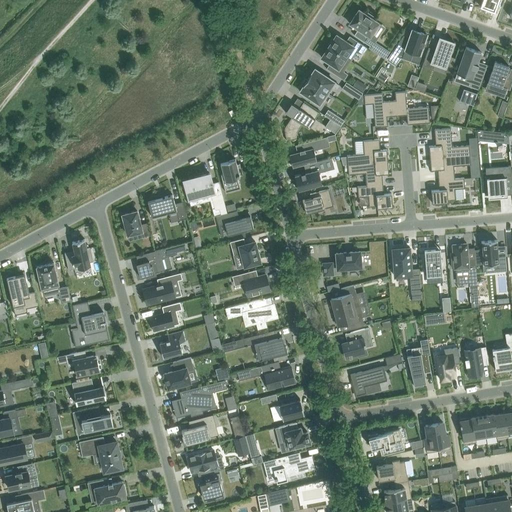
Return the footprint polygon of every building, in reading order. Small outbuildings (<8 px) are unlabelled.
[(482,0),(480,6),(494,11),(498,0),(482,0)] [(354,35),(370,46),(375,39),(370,36),(379,23),(371,18),(373,16),(368,13),(366,14),(359,9),(350,23),(358,29),(354,35)] [(402,37),(388,59),(391,61),(395,64),(398,60),(400,57),(401,55),(403,56),(402,58),(410,60),(413,52),(420,55),(422,48),(424,49),(426,41),(425,41),(427,34),(416,30),(412,29),(410,36),(409,37),(409,39),(402,37)] [(350,60),(355,53),(356,52),(361,54),(366,47),(350,36),(346,42),(336,35),(334,38),(334,39),(332,38),(328,44),(330,45),(329,46),(350,60)] [(428,48),(423,65),(431,68),(433,63),(446,67),(452,69),(456,58),(450,56),(449,56),(454,42),(451,41),(444,39),(439,37),(439,39),(435,50),(434,50),(429,48),(428,48)] [(324,54),(322,57),(325,59),(330,63),(326,68),(339,77),(344,80),(348,74),(343,71),(350,60),(347,58),(329,46),(324,54)] [(382,47),(378,54),(385,59),(390,52),(382,47)] [(465,84),(479,89),(485,72),(477,69),(478,64),(477,64),(481,52),(466,47),(457,73),(468,77),(465,84)] [(496,94),(504,97),(507,89),(510,90),(511,83),(511,79),(505,77),(509,66),(495,61),(488,82),(495,85),(493,92),(497,93),(496,94)] [(382,66),(376,76),(384,82),(388,76),(384,74),(386,69),(382,66)] [(311,73),(307,79),(327,92),(331,87),(334,89),(337,88),(339,85),(334,82),(315,69),(312,74),(311,73)] [(305,79),(302,84),(303,85),(303,86),(300,91),(319,104),(320,102),(322,103),(329,93),(327,92),(307,79),(307,80),(305,79)] [(362,94),(363,93),(346,82),(342,88),(359,99),(362,94)] [(417,82),(415,88),(423,91),(423,90),(425,84),(418,82),(417,82)] [(406,91),(395,92),(396,100),(397,115),(407,115),(407,123),(407,124),(430,122),(429,106),(407,108),(406,91)] [(383,93),(364,94),(365,104),(373,103),(375,127),(388,126),(388,125),(387,116),(397,115),(396,100),(383,101),(383,93)] [(359,99),(355,104),(365,104),(364,94),(362,94),(359,99)] [(462,94),(460,101),(473,105),(475,99),(462,94)] [(497,116),(503,118),(508,103),(502,101),(497,116)] [(319,112),(303,102),(303,103),(304,104),(301,109),(291,103),(285,112),(292,116),(286,125),(287,126),(289,127),(288,130),(285,128),(284,129),(287,141),(299,138),(297,131),(303,124),(309,128),(319,112)] [(330,119),(341,126),(345,120),(328,109),(324,115),(330,119)] [(341,126),(330,119),(325,126),(336,134),(341,126)] [(436,145),(429,146),(430,158),(470,155),(469,145),(452,146),(451,127),(435,129),(435,130),(436,143),(437,145),(436,145)] [(508,132),(477,129),(478,139),(483,140),(495,141),(495,142),(497,142),(509,143),(508,132)] [(300,151),(290,153),(294,167),(317,161),(314,150),(320,149),(317,139),(298,144),(300,151)] [(364,153),(347,155),(347,156),(348,165),(388,161),(387,149),(380,150),(379,150),(379,147),(379,140),(379,139),(363,140),(364,153)] [(470,155),(430,158),(431,170),(438,170),(439,170),(439,172),(439,179),(455,178),(454,166),(471,164),(470,155)] [(317,161),(304,164),(306,172),(295,175),(299,190),(322,184),(319,172),(334,168),(332,157),(317,161)] [(227,163),(221,165),(223,174),(221,175),(226,192),(228,192),(227,187),(238,184),(239,184),(237,176),(243,175),(240,163),(237,164),(236,159),(229,160),(229,161),(227,161),(227,163)] [(388,161),(348,165),(348,171),(348,174),(365,173),(366,185),(382,184),(381,177),(381,174),(382,174),(389,174),(388,161)] [(486,177),(485,177),(485,179),(485,180),(486,195),(487,195),(486,194),(488,194),(488,198),(493,198),(493,197),(495,196),(499,195),(499,197),(501,197),(501,195),(504,195),(507,194),(507,193),(511,192),(511,179),(511,166),(508,166),(504,166),(502,166),(499,167),(499,169),(500,176),(486,177)] [(195,180),(184,183),(189,200),(190,200),(191,199),(201,197),(211,194),(216,215),(227,213),(219,181),(213,183),(212,183),(211,181),(212,181),(212,180),(211,180),(210,176),(211,176),(210,173),(194,177),(195,180)] [(439,189),(431,190),(432,203),(448,202),(448,200),(456,200),(455,189),(465,188),(465,185),(464,178),(464,177),(455,178),(439,179),(440,187),(440,189),(439,189)] [(336,182),(338,196),(347,194),(345,180),(336,182)] [(366,185),(357,186),(358,197),(368,196),(369,207),(377,206),(377,208),(393,206),(392,193),(384,194),(383,194),(383,192),(382,184),(366,185)] [(311,198),(302,200),(306,213),(324,208),(323,202),(324,202),(332,200),(329,189),(310,194),(312,194),(313,194),(314,197),(311,198)] [(173,195),(148,201),(152,217),(177,210),(179,220),(187,218),(183,201),(175,203),(173,195)] [(137,210),(122,214),(128,235),(142,231),(143,237),(151,235),(147,223),(141,224),(137,210)] [(235,214),(219,218),(221,225),(225,223),(228,235),(247,230),(250,229),(254,228),(250,216),(239,219),(237,219),(235,214)] [(244,238),(230,242),(234,255),(241,253),(245,266),(261,262),(259,255),(259,254),(257,249),(255,241),(247,243),(245,244),(244,240),(244,238)] [(65,252),(69,270),(75,268),(75,269),(75,271),(91,268),(91,266),(90,264),(90,262),(93,261),(90,247),(87,248),(85,239),(72,242),(74,251),(74,250),(73,250),(74,252),(66,254),(65,252)] [(480,249),(474,250),(475,258),(476,265),(483,264),(498,263),(498,271),(506,270),(505,255),(498,256),(497,246),(497,241),(497,240),(481,241),(481,242),(482,242),(483,249),(480,249)] [(138,268),(137,268),(139,275),(140,277),(145,276),(146,279),(157,276),(156,272),(165,270),(172,268),(172,267),(169,256),(177,254),(176,252),(186,249),(185,243),(175,245),(146,253),(148,260),(145,261),(142,262),(142,263),(139,264),(140,267),(138,268)] [(453,252),(451,252),(452,268),(454,268),(456,268),(457,282),(469,281),(469,282),(469,286),(471,301),(472,308),(479,308),(477,285),(476,265),(475,258),(468,259),(467,248),(467,243),(452,244),(453,250),(453,252)] [(410,247),(392,248),(395,276),(410,275),(412,293),(422,292),(420,268),(412,269),(411,264),(411,257),(410,247)] [(435,249),(424,250),(427,276),(442,275),(442,276),(443,276),(441,251),(435,252),(435,249)] [(360,251),(336,253),(337,262),(323,263),(324,275),(333,274),(340,273),(339,269),(361,267),(360,251)] [(54,262),(37,266),(41,287),(42,287),(44,295),(59,292),(61,302),(71,300),(68,286),(59,288),(58,284),(59,284),(54,262)] [(252,270),(238,274),(241,284),(245,283),(248,296),(270,290),(266,274),(254,278),(252,270)] [(181,273),(157,279),(159,285),(143,289),(147,304),(175,297),(171,282),(182,279),(181,273)] [(15,276),(7,278),(13,305),(25,302),(27,308),(39,305),(36,291),(29,292),(26,277),(25,274),(15,276)] [(333,284),(327,286),(328,291),(340,288),(338,283),(333,284)] [(332,312),(359,305),(354,285),(341,288),(343,295),(331,298),(333,304),(330,304),(332,312)] [(450,297),(442,297),(443,312),(451,311),(450,297)] [(264,298),(225,308),(227,316),(244,312),(247,323),(276,316),(274,309),(272,303),(266,305),(265,298),(264,298)] [(0,313),(8,312),(6,301),(5,301),(0,302),(0,313)] [(77,326),(71,328),(71,329),(78,328),(79,337),(85,335),(85,336),(86,343),(86,344),(103,340),(103,339),(106,339),(105,333),(104,327),(103,322),(106,322),(105,320),(104,317),(105,317),(104,313),(103,312),(101,312),(97,313),(91,314),(90,311),(88,301),(72,304),(77,324),(77,326)] [(164,313),(150,317),(154,330),(174,325),(179,324),(175,311),(182,309),(180,302),(173,304),(168,305),(162,307),(164,313)] [(359,305),(332,312),(335,320),(337,319),(338,325),(350,322),(352,329),(365,325),(359,305)] [(205,314),(207,322),(225,318),(223,309),(205,314)] [(390,320),(382,322),(383,328),(392,326),(390,320)] [(347,341),(342,343),(346,358),(349,357),(350,358),(350,357),(352,357),(352,358),(352,357),(358,355),(358,357),(368,354),(366,347),(365,345),(366,345),(365,343),(363,338),(368,336),(366,329),(366,328),(352,332),(354,340),(347,341)] [(183,330),(168,334),(169,340),(159,342),(163,358),(183,353),(180,343),(186,341),(183,330)] [(275,330),(252,336),(255,345),(258,344),(262,359),(288,352),(286,345),(285,345),(282,336),(277,337),(275,330)] [(219,337),(210,339),(213,351),(222,349),(221,344),(219,337)] [(408,355),(407,355),(415,387),(424,386),(423,383),(426,383),(425,377),(424,373),(425,373),(431,372),(428,354),(430,354),(428,339),(427,339),(425,339),(420,340),(421,346),(422,353),(412,355),(408,355)] [(232,341),(221,344),(222,349),(223,351),(234,348),(232,341)] [(494,349),(492,350),(493,353),(493,355),(493,359),(494,359),(496,371),(505,369),(511,368),(511,358),(511,357),(511,356),(511,342),(509,343),(510,347),(509,347),(507,347),(494,349)] [(486,346),(464,350),(468,374),(471,374),(471,376),(477,375),(476,373),(481,372),(480,365),(488,364),(486,346)] [(445,354),(437,356),(441,380),(450,378),(456,377),(454,363),(460,362),(457,347),(444,349),(445,354)] [(75,364),(77,375),(100,370),(97,359),(94,360),(93,355),(86,357),(85,350),(66,355),(67,360),(67,363),(68,363),(68,366),(75,364)] [(400,353),(385,357),(387,365),(402,361),(400,353)] [(173,371),(164,373),(166,378),(166,380),(166,381),(165,381),(166,387),(168,386),(168,388),(188,383),(190,382),(190,380),(187,371),(194,369),(191,357),(173,362),(175,370),(173,371)] [(256,367),(237,372),(239,380),(259,375),(264,374),(268,373),(272,389),(295,382),(292,370),(292,369),(291,366),(282,368),(281,369),(280,367),(279,361),(274,362),(256,367)] [(383,366),(350,374),(356,396),(367,393),(365,386),(376,383),(376,384),(380,383),(380,382),(387,380),(383,366)] [(33,385),(31,377),(17,380),(10,381),(12,390),(33,385)] [(77,404),(106,398),(103,385),(94,387),(92,378),(72,382),(77,404)] [(227,388),(225,379),(180,391),(180,392),(183,391),(184,397),(172,400),(174,408),(173,409),(173,410),(174,409),(176,417),(191,414),(191,416),(203,413),(202,410),(217,407),(216,406),(214,407),(210,393),(227,388)] [(2,390),(0,390),(0,406),(9,404),(7,397),(4,398),(2,390)] [(262,404),(278,400),(276,394),(260,398),(261,401),(262,404)] [(234,395),(225,397),(228,410),(238,408),(234,395)] [(300,399),(279,405),(283,419),(304,413),(300,399)] [(79,410),(84,432),(113,426),(110,413),(101,415),(99,406),(79,410)] [(25,408),(16,410),(17,416),(26,414),(25,408)] [(56,408),(48,410),(49,416),(51,416),(58,414),(56,408)] [(5,418),(0,419),(0,434),(13,432),(10,418),(17,416),(16,410),(16,409),(3,412),(5,418)] [(507,432),(504,413),(494,415),(493,415),(496,434),(497,438),(508,437),(507,432)] [(58,414),(51,416),(53,424),(60,422),(58,414)] [(213,414),(188,421),(190,428),(182,430),(183,435),(182,435),(184,445),(202,440),(211,438),(208,430),(217,428),(213,414)] [(494,415),(493,414),(482,415),(486,438),(496,436),(497,438),(496,434),(493,415),(494,415)] [(472,418),(476,442),(476,439),(486,438),(482,415),(471,417),(472,418)] [(472,418),(466,419),(466,418),(460,419),(461,423),(460,424),(460,426),(461,426),(464,444),(476,442),(472,418)] [(296,422),(278,427),(282,443),(288,441),(290,448),(311,443),(308,431),(302,433),(301,427),(298,428),(296,422)] [(434,423),(439,450),(450,448),(448,434),(445,435),(443,422),(434,423)] [(439,450),(434,423),(425,425),(427,438),(424,438),(427,452),(439,450)] [(242,424),(234,427),(236,437),(245,435),(242,424)] [(269,429),(274,445),(280,444),(276,427),(269,429)] [(35,433),(36,442),(54,438),(53,429),(35,433)] [(378,433),(368,435),(371,448),(381,445),(383,455),(404,449),(399,429),(378,435),(378,433)] [(118,450),(117,442),(117,441),(116,441),(104,444),(104,443),(103,436),(102,436),(79,441),(82,456),(93,454),(91,447),(99,446),(103,462),(104,467),(104,470),(104,471),(105,471),(105,470),(107,470),(121,467),(122,467),(122,466),(120,460),(120,458),(121,457),(120,450),(119,450),(118,450)] [(244,437),(235,439),(236,444),(239,454),(248,452),(244,437)] [(0,463),(27,458),(24,442),(0,447),(0,463)] [(214,450),(188,457),(191,471),(205,468),(206,473),(224,468),(221,457),(216,458),(214,450)] [(314,469),(310,455),(301,458),(300,452),(263,461),(264,463),(266,462),(269,472),(274,470),(276,477),(274,477),(274,478),(275,479),(276,479),(277,483),(288,480),(287,476),(305,471),(314,469)] [(261,455),(251,458),(253,464),(263,461),(261,455)] [(395,482),(408,480),(407,474),(405,461),(400,462),(400,460),(392,461),(392,463),(376,466),(378,479),(394,477),(395,482)] [(16,472),(16,473),(4,476),(6,484),(8,483),(9,489),(21,487),(21,488),(30,486),(30,485),(31,484),(29,476),(34,475),(31,463),(17,466),(18,472),(16,472)] [(237,468),(227,471),(228,476),(238,474),(237,468)] [(219,476),(206,480),(206,482),(198,484),(200,494),(202,493),(204,498),(214,495),(216,501),(225,499),(219,476)] [(108,478),(87,482),(89,489),(95,488),(98,503),(126,497),(126,494),(127,494),(125,484),(123,484),(123,481),(109,484),(108,478)] [(386,502),(411,498),(408,480),(395,482),(396,488),(384,490),(386,502)] [(287,487),(266,493),(269,506),(290,500),(287,487)] [(8,511),(34,511),(32,501),(45,498),(44,489),(21,494),(22,500),(7,503),(8,511)] [(510,511),(508,494),(497,496),(499,511),(510,511)] [(486,503),(487,502),(488,511),(499,511),(497,496),(486,498),(486,503)] [(399,511),(413,511),(411,498),(386,502),(387,511),(397,511),(399,511)] [(155,511),(154,505),(144,507),(142,500),(125,503),(126,511),(133,511),(155,511)] [(443,502),(444,511),(456,511),(455,500),(443,502)] [(444,511),(443,502),(431,504),(432,511),(444,511)] [(486,503),(476,504),(477,511),(488,511),(487,502),(486,503)]
